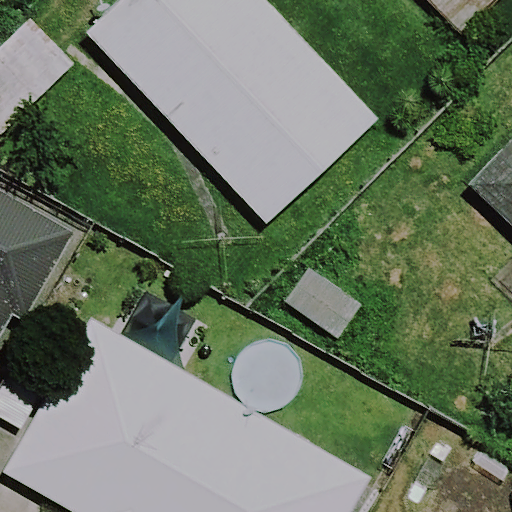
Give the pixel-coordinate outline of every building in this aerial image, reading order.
[(367,124),(249,0),(120,0),(80,38),(258,227),(367,124)] [(490,0),(416,0),(452,37),(490,0)] [(0,130),(66,70),(22,22),(0,43),(0,130)] [(511,84),(479,119),(472,199),(511,238),(511,84)] [(0,339),(67,251),(0,200),(0,339)] [(44,386),(3,363),(0,369),(0,434),(13,442),(0,464),(0,477),(61,511),(336,511),(355,480),(78,325),(44,386)]
